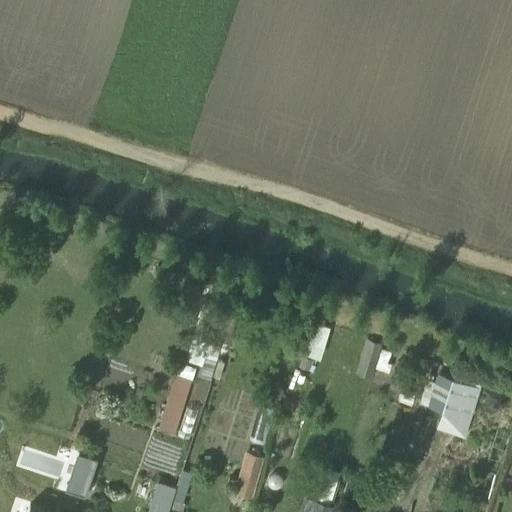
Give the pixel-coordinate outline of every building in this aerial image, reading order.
[(200,365),(198,373),(210,378),(235,296),(227,293),(225,297),(222,296),(219,306),(203,302),(184,358),(200,365)] [(234,345),(249,301),(235,296),(222,341),(222,343),(211,377),(216,379),(228,344),(233,346),(234,345)] [(329,327),(311,320),(301,351),(301,352),(300,352),(319,359),(329,327)] [(365,340),(355,372),(371,377),(380,345),(365,340)] [(391,351),(390,351),(380,348),(371,377),(381,380),(384,370),(393,373),(397,362),(396,362),(388,359),(391,351)] [(464,436),(483,374),(456,365),(435,427),(463,437),(464,436)] [(191,378),(175,373),(157,429),(174,434),(191,378)] [(440,411),(451,377),(438,373),(435,381),(426,379),(419,399),(427,402),(426,406),(440,411)] [(200,378),(195,398),(187,396),(179,431),(194,435),(208,380),(200,378)] [(263,445),(267,429),(256,426),(252,442),(263,445)] [(70,486),(89,492),(101,454),(81,448),(70,486)] [(263,455),(244,450),(233,493),(252,497),(263,455)] [(327,511),(341,472),(324,467),(323,468),(314,499),(304,495),(296,511),(327,511)] [(369,487),(347,479),(342,492),(365,500),(369,487)] [(166,511),(174,486),(157,481),(147,511),(166,511)] [(388,500),(401,503),(405,490),(392,486),(388,500)] [(26,511),(60,511),(30,502),(26,511)]
